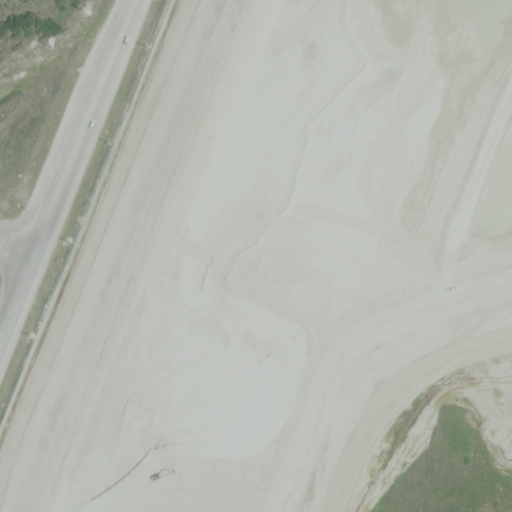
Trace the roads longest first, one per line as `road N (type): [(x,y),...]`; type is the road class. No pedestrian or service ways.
road 1 (tertiary): [(37,255),(129,0)]
road 2 (track): [(400,0),(511,62)]
